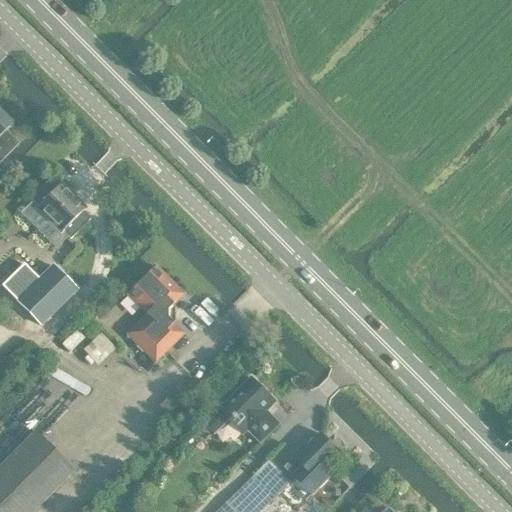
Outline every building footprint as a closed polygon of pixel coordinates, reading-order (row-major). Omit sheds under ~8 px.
[(4,131),(11,124),(0,113),(0,161),(17,144),(4,131)] [(84,209),(59,185),(57,187),(50,179),(30,199),(37,207),(36,208),(60,233),(62,232),(69,240),(89,219),(82,211),(84,209)] [(23,265),(1,287),(15,301),(14,302),(40,327),(77,291),(52,265),(38,280),(23,265)] [(126,335),(154,363),(182,335),(166,318),(166,311),(182,295),(154,267),(126,295),(146,315),(126,335)] [(61,346),(69,353),(84,338),(76,330),(61,346)] [(279,425),(266,412),(276,403),(252,378),(219,410),(243,435),(248,430),(260,443),(279,425)] [(0,466),(0,511),(33,511),(74,472),(35,432),(0,466)] [(337,473),(330,466),(340,455),(321,436),(309,448),(306,445),(293,458),(302,467),(292,477),(295,480),(312,498),(337,473)] [(272,498),(274,500),(291,484),(270,461),(253,477),(228,501),(238,511),(251,511),(259,505),(262,508),(272,498)]
